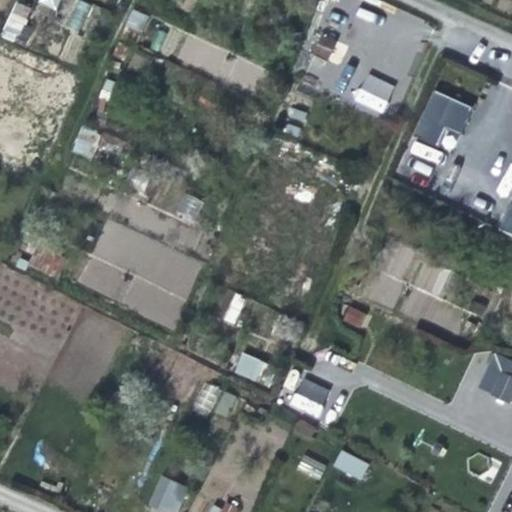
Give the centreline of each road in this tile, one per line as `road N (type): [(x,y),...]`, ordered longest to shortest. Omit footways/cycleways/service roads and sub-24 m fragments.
road 1 (track): [(451,14),(306,350)]
road 2 (track): [(139,0),(54,178)]
